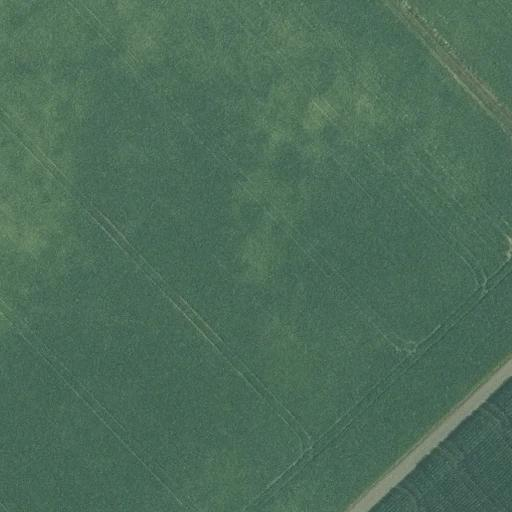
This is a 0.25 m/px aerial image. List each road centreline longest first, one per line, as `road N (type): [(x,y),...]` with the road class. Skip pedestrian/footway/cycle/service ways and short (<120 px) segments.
road 1 (unclassified): [(511,365),(356,511)]
road 2 (track): [(397,0),(511,122)]
